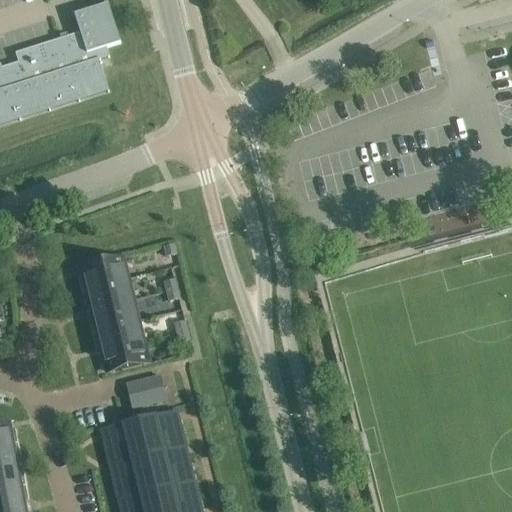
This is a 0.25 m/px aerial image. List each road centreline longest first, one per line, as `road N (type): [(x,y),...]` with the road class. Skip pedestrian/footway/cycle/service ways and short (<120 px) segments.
road 1 (residential): [(198,133),(428,0)]
road 2 (tertiary): [(264,351),(262,257),(252,220),(198,133)]
road 3 (tertiary): [(198,133),(219,232),(264,351)]
road 4 (unclassified): [(10,205),(198,133)]
road 5 (unclassified): [(10,205),(26,259),(30,321),(21,375)]
road 6 (tertiary): [(304,511),(264,351)]
road 7 (unclassified): [(21,375),(42,407),(67,511)]
road 8 (tertiary): [(198,133),(166,0)]
